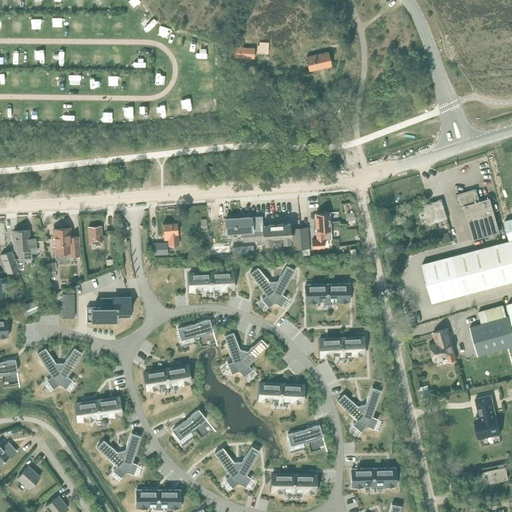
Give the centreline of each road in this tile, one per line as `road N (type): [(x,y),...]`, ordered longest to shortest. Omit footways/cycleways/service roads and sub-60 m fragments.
road 1 (tertiary): [(0,209),(356,181)]
road 2 (unclassified): [(430,511),(356,181)]
